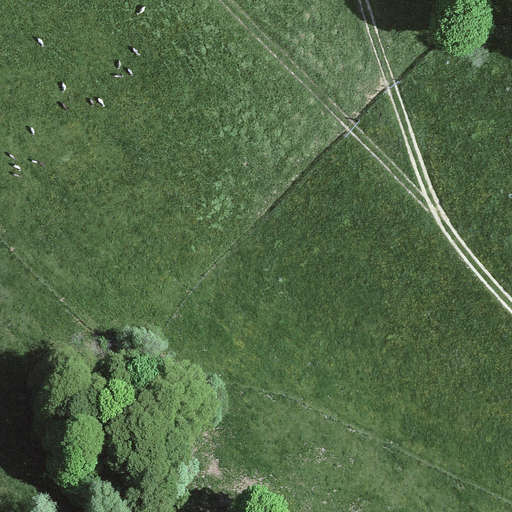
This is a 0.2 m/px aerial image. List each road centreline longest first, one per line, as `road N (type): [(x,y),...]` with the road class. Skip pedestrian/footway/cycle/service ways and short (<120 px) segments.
road 1 (track): [(511,316),(438,212),(365,0)]
road 2 (track): [(438,212),(225,0)]
